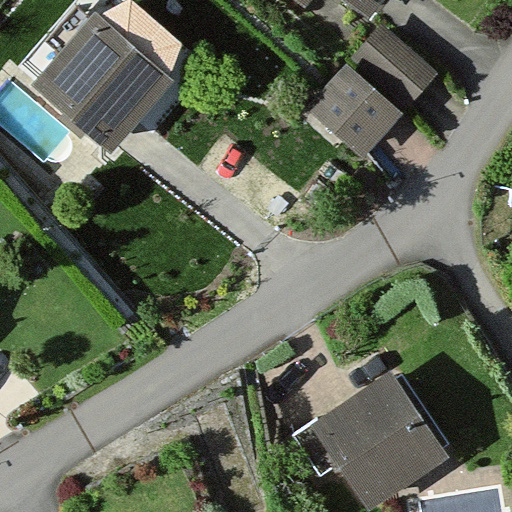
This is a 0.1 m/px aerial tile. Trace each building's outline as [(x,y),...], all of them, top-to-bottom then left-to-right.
[(373,0),(326,0),(357,22),(373,0)] [(161,79),(84,14),(24,85),(102,150),(161,79)] [(353,50),(411,98),(438,66),(381,18),(353,50)] [(405,105),(349,55),(311,98),(366,148),(405,105)] [(449,438),(394,360),(315,416),(370,494),(449,438)]
